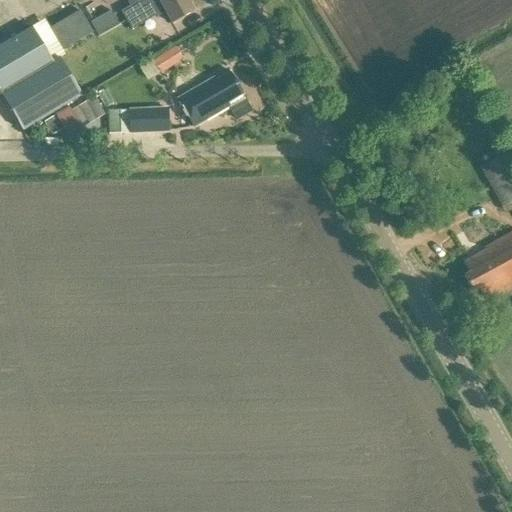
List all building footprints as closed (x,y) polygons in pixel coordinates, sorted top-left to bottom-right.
[(165,0),(133,0),(127,4),(129,9),(135,18),(145,12),(158,4),(165,0)] [(171,26),(193,13),(185,0),(165,0),(158,4),(171,26)] [(129,9),(120,14),(131,33),(150,21),(145,12),(135,18),(129,9)] [(94,34),(81,12),(47,32),(60,54),(94,34)] [(0,49),(0,97),(52,66),(32,31),(0,49)] [(177,47),(153,62),(161,75),(186,61),(177,47)] [(52,66),(0,97),(0,98),(21,133),(81,98),(59,62),(52,66)] [(243,100),(227,73),(177,102),(193,129),(243,100)] [(167,112),(127,113),(127,112),(119,113),(119,136),(128,136),(128,135),(168,134),(167,112)] [(108,113),(108,136),(119,136),(119,113),(108,113)] [(503,212),(511,207),(511,170),(504,157),(480,170),(503,212)] [(485,304),(511,288),(511,234),(484,251),(485,253),(463,265),(469,275),(463,279),(472,294),(478,291),(485,304)]
